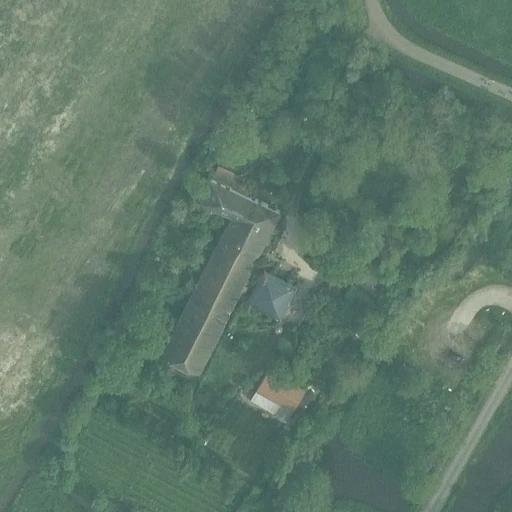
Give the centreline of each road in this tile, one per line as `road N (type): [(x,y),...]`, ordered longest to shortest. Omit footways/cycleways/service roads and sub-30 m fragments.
road 1 (motorway): [(0,281),(184,0)]
road 2 (track): [(379,27),(293,212),(295,230),(350,264)]
road 3 (motorway): [(117,0),(0,178)]
road 4 (unclassified): [(511,98),(404,49),(379,27),(370,0)]
